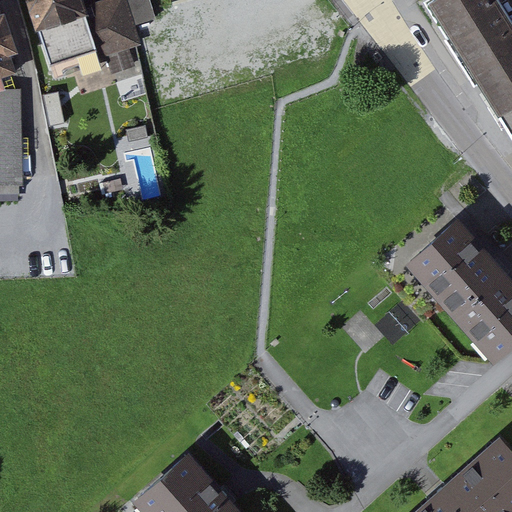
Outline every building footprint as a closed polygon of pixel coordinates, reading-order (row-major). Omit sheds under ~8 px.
[(90,0),(34,0),(54,63),(105,48),(108,59),(144,48),(129,0),(111,0),(92,6),(90,0)] [(511,15),(502,0),(432,0),(511,127),(511,15)] [(0,5),(0,87),(15,87),(11,73),(31,67),(11,2),(0,5)] [(15,87),(0,87),(0,185),(25,185),(25,87),(15,87)] [(431,244),(511,333),(511,234),(480,200),(431,244)] [(511,511),(511,430),(424,511),(511,511)] [(291,511),(216,432),(165,481),(195,511),(291,511)]
